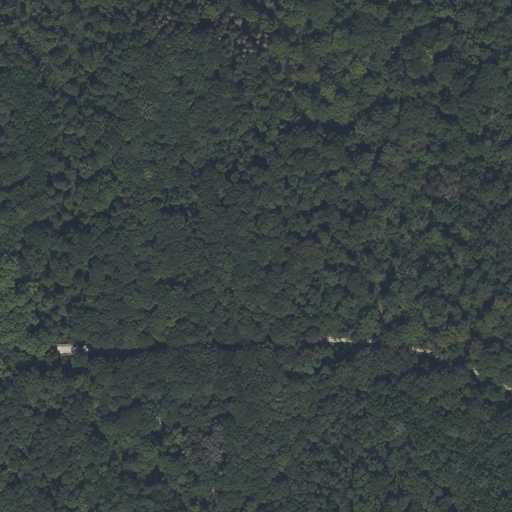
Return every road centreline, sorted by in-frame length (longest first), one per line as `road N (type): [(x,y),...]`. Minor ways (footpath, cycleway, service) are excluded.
road 1 (unknown): [(511,58),(426,99),(377,185),(306,238)]
road 2 (unknown): [(306,238),(265,273),(166,304),(138,338),(108,350)]
road 3 (track): [(219,511),(175,431),(108,350)]
road 4 (unknown): [(0,201),(41,251),(87,280),(110,310),(135,316)]
